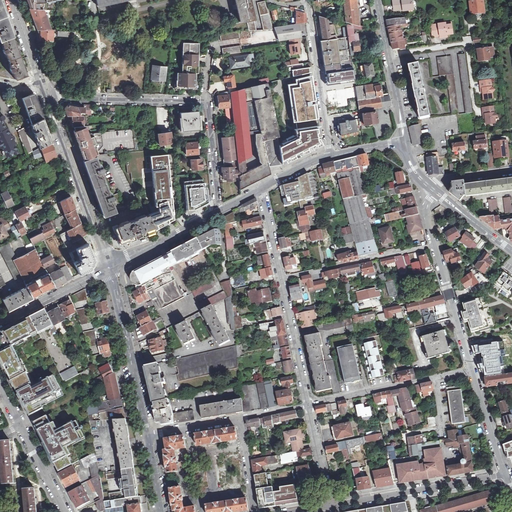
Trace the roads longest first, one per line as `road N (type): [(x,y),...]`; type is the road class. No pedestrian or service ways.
road 1 (residential): [(48,98),(205,102),(218,211)]
road 2 (residential): [(109,266),(48,98)]
road 3 (residential): [(504,474),(331,506)]
road 4 (residential): [(147,434),(109,266)]
road 5 (residential): [(470,369),(308,404)]
road 6 (residential): [(434,245),(280,279)]
road 7 (residential): [(329,155),(306,0)]
road 8 (tertiary): [(404,141),(376,0)]
road 9 (residential): [(280,279),(308,404)]
road 10 (residential): [(0,323),(109,266)]
road 11 (residential): [(109,266),(218,211)]
